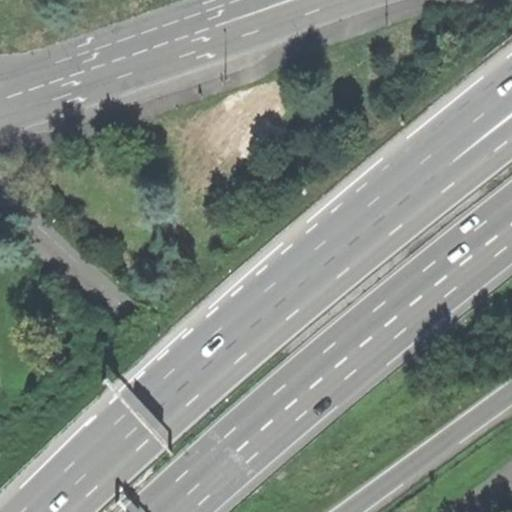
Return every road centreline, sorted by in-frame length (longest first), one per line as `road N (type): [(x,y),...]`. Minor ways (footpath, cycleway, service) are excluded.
road 1 (trunk): [(159,511),(278,404),(511,216)]
road 2 (trunk): [(511,142),(226,360)]
road 3 (trunk): [(467,124),(226,360)]
road 4 (trunk): [(305,511),(511,354)]
road 5 (trunk): [(226,360),(59,511)]
road 6 (secondary): [(0,90),(196,30)]
road 7 (secondary): [(196,30),(319,0)]
